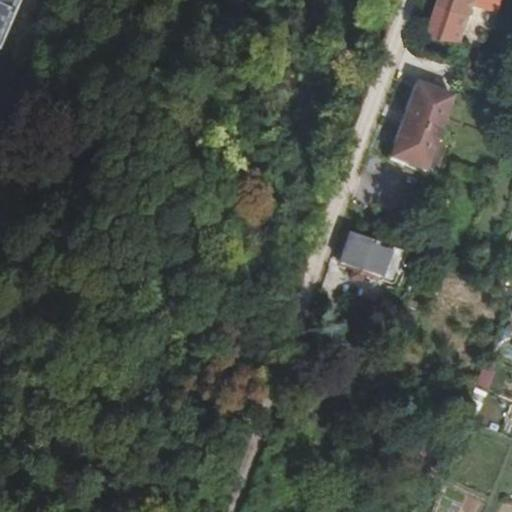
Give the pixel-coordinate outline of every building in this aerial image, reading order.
[(0,0),(0,31),(13,0),(0,0)] [(474,5),(488,10),(492,0),(443,0),(432,33),(441,37),(444,42),(448,42),(451,40),(459,43),(474,5)] [(492,0),(488,10),(497,14),(501,0),(492,0)] [(424,173),(452,95),(414,82),(386,160),(424,173)] [(397,253),(348,236),(337,266),(389,284),(400,253),(397,253)] [(407,283),(414,285),(422,262),(417,259),(406,255),(403,263),(413,266),(407,283)] [(317,399),(292,390),(282,416),(307,425),(317,399)]
